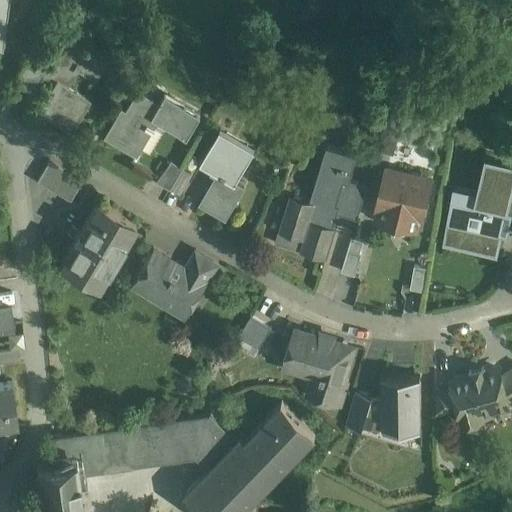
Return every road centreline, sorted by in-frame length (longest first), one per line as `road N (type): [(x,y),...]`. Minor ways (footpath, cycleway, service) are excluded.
road 1 (residential): [(511,294),(420,328),(367,326),(323,310),(10,127)]
road 2 (residential): [(0,493),(41,418),(10,127)]
